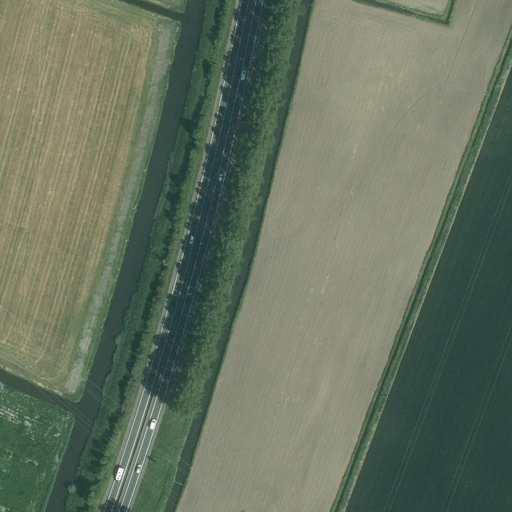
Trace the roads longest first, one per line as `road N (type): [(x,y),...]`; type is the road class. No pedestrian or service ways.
road 1 (trunk): [(245,0),(190,246),(107,511)]
road 2 (trunk): [(122,511),(225,156),(258,0)]
